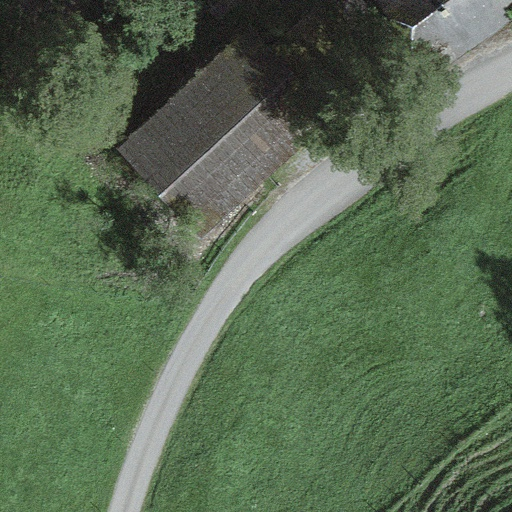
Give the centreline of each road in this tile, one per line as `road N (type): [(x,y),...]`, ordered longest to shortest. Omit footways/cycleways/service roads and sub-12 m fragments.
road 1 (track): [(511,71),(380,143),(238,280),(186,364),(125,511)]
road 2 (track): [(380,143),(329,0)]
